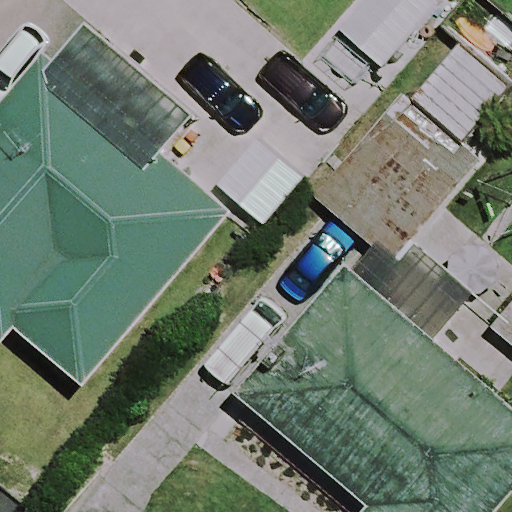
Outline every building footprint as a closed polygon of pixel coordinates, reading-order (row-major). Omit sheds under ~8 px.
[(451,0),(353,0),(329,28),(385,76),(451,0)] [(511,95),(511,82),(469,43),(414,102),(463,148),(511,95)] [(229,227),(49,74),(0,131),(0,347),(8,354),(20,340),(85,396),(229,227)] [(458,189),(380,123),(312,204),(391,270),(458,189)] [(505,511),(511,504),(511,414),(360,285),(251,412),(367,511),(505,511)]
